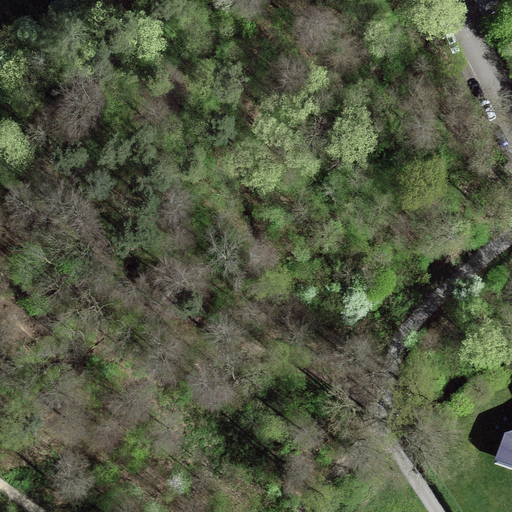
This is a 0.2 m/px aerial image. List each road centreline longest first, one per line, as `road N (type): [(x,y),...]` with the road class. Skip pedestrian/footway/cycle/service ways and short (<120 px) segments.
road 1 (residential): [(436,511),(383,416),(397,360),(420,315),(511,247)]
road 2 (residential): [(441,0),(511,129)]
